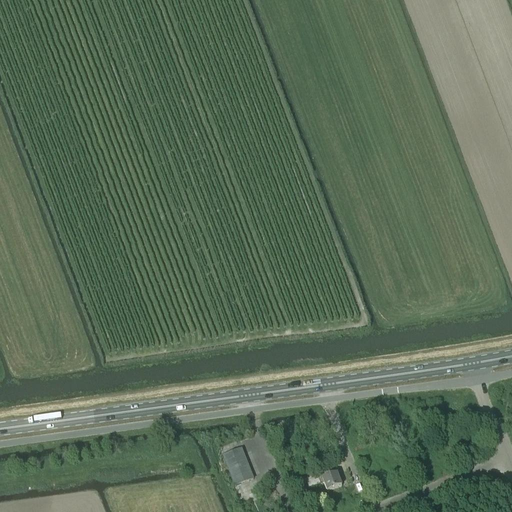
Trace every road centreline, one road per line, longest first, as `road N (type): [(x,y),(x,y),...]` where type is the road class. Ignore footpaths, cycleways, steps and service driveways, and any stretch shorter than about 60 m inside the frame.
road 1 (primary): [(0,424),(511,353)]
road 2 (unclassified): [(0,442),(511,373)]
road 3 (unknown): [(468,359),(504,456),(368,510)]
road 4 (unknown): [(325,397),(368,510)]
